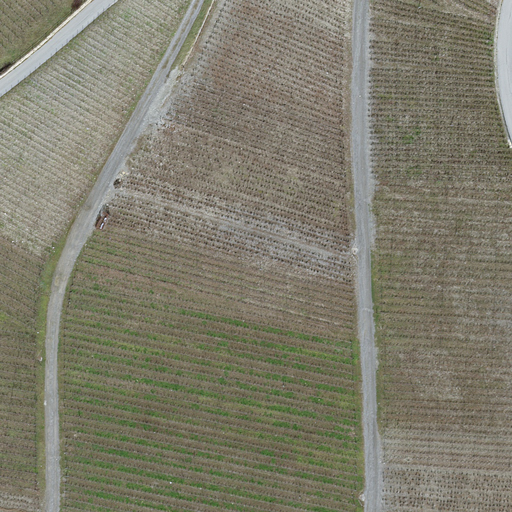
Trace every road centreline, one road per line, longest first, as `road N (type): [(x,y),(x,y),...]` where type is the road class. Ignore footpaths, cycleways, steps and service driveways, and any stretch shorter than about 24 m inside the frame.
road 1 (track): [(46,511),(47,326),(57,275),(189,0)]
road 2 (track): [(361,511),(352,0)]
road 3 (residential): [(502,0),(511,131)]
